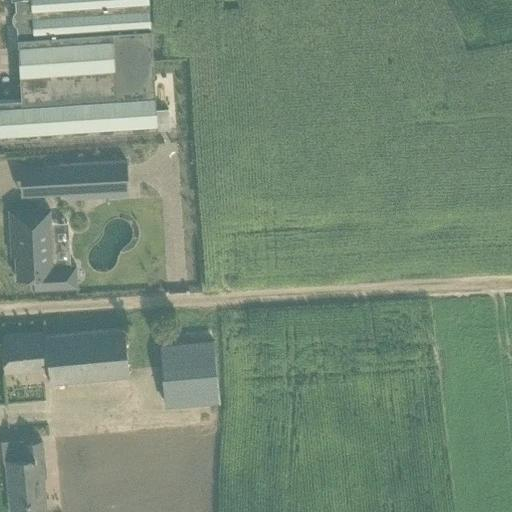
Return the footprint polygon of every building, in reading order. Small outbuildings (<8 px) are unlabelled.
[(17,39),(18,51),(21,98),(0,99),(0,140),(157,130),(156,110),(149,0),(30,0),(32,38),(17,39)] [(160,110),(156,110),(157,130),(161,130),(169,130),(168,109),(160,110)] [(105,151),(105,163),(124,162),(124,150),(105,151)] [(105,163),(43,166),(44,194),(66,193),(87,192),(87,198),(128,195),(126,161),(124,162),(105,163)] [(50,210),(8,212),(10,250),(15,250),(15,256),(16,279),(33,278),(34,289),(77,287),(76,265),(69,265),(67,244),(66,224),(50,224),(50,210)] [(2,335),(3,372),(48,370),(48,383),(128,375),(124,328),(45,335),(44,332),(2,335)] [(214,341),(160,346),(162,366),(165,405),(220,400),(214,341)] [(6,461),(10,511),(45,511),(42,476),(45,476),(42,442),(16,445),(17,460),(6,461)]
